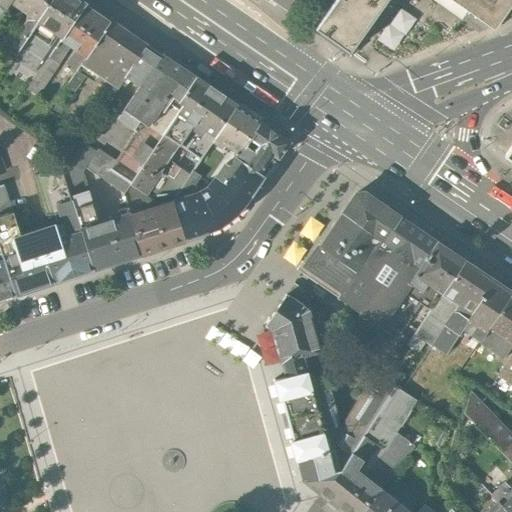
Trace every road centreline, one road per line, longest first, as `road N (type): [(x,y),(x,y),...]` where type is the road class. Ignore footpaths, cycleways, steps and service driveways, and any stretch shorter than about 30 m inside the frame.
road 1 (residential): [(0,344),(231,266),(351,113)]
road 2 (unknown): [(310,511),(275,448),(258,307)]
road 3 (primary): [(183,0),(351,113)]
road 4 (secondary): [(351,113),(485,195)]
road 5 (primary): [(351,113),(488,68)]
road 6 (primary): [(485,195),(468,132),(488,68)]
